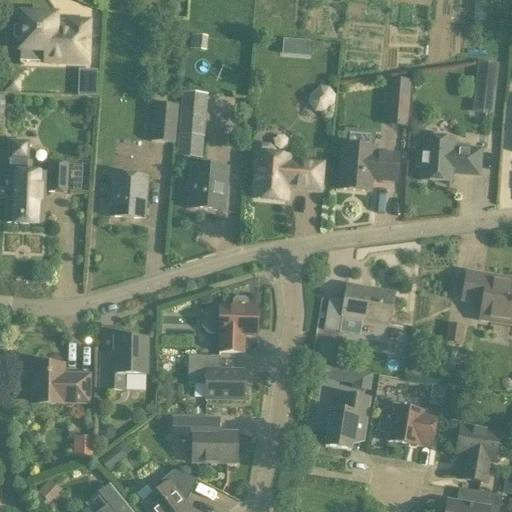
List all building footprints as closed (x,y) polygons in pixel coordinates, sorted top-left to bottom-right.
[(86,64),(87,28),(68,27),(68,32),(54,32),(55,17),(20,16),(20,24),(19,24),(13,29),(13,38),(18,43),(19,43),(19,51),(46,52),(45,63),(86,64)] [(310,56),(311,40),(284,39),(283,55),(310,56)] [(497,65),(478,63),(473,109),(492,111),(497,65)] [(80,91),(96,92),(97,72),(81,71),(80,91)] [(388,81),(384,127),(407,129),(411,83),(388,81)] [(309,95),(307,105),(313,113),(323,114),(334,105),(334,97),(328,88),(319,88),(309,95)] [(181,94),(177,145),(203,148),(207,96),(181,94)] [(149,143),(175,145),(178,107),(152,104),(149,143)] [(479,178),(481,151),(453,149),(454,140),(424,138),(422,154),(417,154),(416,169),(421,169),(420,182),(450,184),(451,176),(479,178)] [(26,173),(29,144),(9,143),(8,162),(9,162),(5,224),(42,226),(45,174),(26,173)] [(291,187),(294,190),(320,193),(323,165),(288,162),(289,159),(272,157),(273,148),(255,146),(253,167),(256,167),(253,200),(285,202),(286,190),(288,190),(291,187)] [(395,183),(397,156),(373,154),(373,150),(342,147),(338,191),(370,193),(371,181),(395,183)] [(48,164),(47,194),(66,195),(68,165),(48,164)] [(223,213),(227,170),(190,167),(187,210),(223,213)] [(147,179),(113,176),(109,218),(143,221),(147,179)] [(459,304),(481,307),(479,317),(511,322),(511,286),(505,285),(506,280),(486,276),(486,275),(465,272),(459,304)] [(338,333),(341,318),(388,326),(394,295),(346,286),(344,302),(329,299),(323,331),(338,333)] [(219,308),(219,309),(208,309),(207,336),(218,337),(217,355),(245,356),(245,338),(256,338),(256,309),(248,309),(248,302),(245,299),(235,298),(232,302),(232,308),(219,308)] [(464,328),(447,325),(444,344),(461,346),(464,328)] [(125,393),(125,377),(145,377),(146,341),(114,340),(113,354),(99,354),(98,393),(125,393)] [(316,362),(333,365),(336,346),(319,343),(316,362)] [(187,385),(205,386),(205,401),(243,402),(243,398),(245,396),(246,393),(245,390),(243,388),(243,372),(219,372),(220,358),(188,357),(187,385)] [(91,375),(63,374),(63,366),(32,365),(31,406),(90,407),(91,375)] [(351,386),(350,389),(369,392),(371,375),(353,372),(351,386)] [(431,387),(428,406),(441,408),(445,389),(431,387)] [(339,394),(336,411),(331,410),(324,448),(349,452),(351,441),(363,443),(370,399),(339,394)] [(436,416),(424,414),(392,409),(392,411),(384,410),(380,413),(377,430),(380,434),(388,435),(387,443),(431,450),(436,416)] [(171,443),(192,443),(192,465),(235,466),(236,434),(219,434),(219,419),(171,418),(171,443)] [(487,487),(491,464),(493,464),(499,434),(460,427),(454,458),(461,459),(457,482),(487,487)] [(75,455),(93,456),(94,437),(75,437),(75,455)] [(153,495),(143,504),(149,511),(190,511),(185,505),(197,481),(174,470),(152,489),(151,493),(153,495)] [(85,505),(90,511),(131,511),(109,485),(85,505)] [(478,493),(476,507),(447,503),(445,511),(498,511),(501,497),(478,493)]
